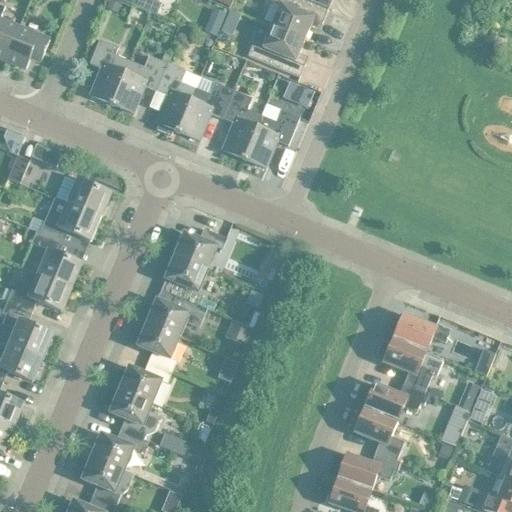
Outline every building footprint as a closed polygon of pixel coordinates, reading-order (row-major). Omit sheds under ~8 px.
[(157,3),(157,0),(131,0),(130,5),(156,16),(160,4),(157,3)] [(279,6),(270,27),(304,41),(310,26),(319,29),(327,11),(299,0),(270,0),(270,2),(279,6)] [(299,0),(327,11),(331,0),(299,0)] [(0,59),(5,62),(18,29),(0,20),(0,18),(4,8),(0,5),(0,59)] [(304,41),(270,27),(262,48),(252,44),(247,57),(299,79),(308,57),(299,53),(304,41)] [(18,29),(5,62),(25,70),(29,60),(39,64),(49,41),(18,29)] [(108,106),(110,107),(129,62),(114,56),(117,49),(98,41),(88,65),(100,70),(89,97),(109,105),(108,106)] [(129,62),(110,107),(113,107),(133,115),(144,88),(155,93),(167,65),(148,57),(143,68),(129,62)] [(174,133),(177,134),(195,90),(180,83),(185,72),(167,65),(155,93),(166,97),(155,124),(158,125),(156,131),(170,137),(173,131),(175,132),(174,133)] [(195,90),(177,134),(179,135),(179,134),(199,142),(210,116),(221,120),(233,92),(214,84),(209,95),(195,90)] [(232,125),(221,151),(241,159),(240,160),(243,161),(261,117),(246,111),(251,100),(233,92),(221,120),(232,125)] [(261,117),(243,161),(245,162),(245,161),(265,169),(276,143),(287,148),(299,119),(280,111),(275,123),(261,117)] [(18,185),(28,162),(17,157),(7,180),(18,185)] [(38,164),(33,180),(46,184),(51,168),(38,164)] [(63,176),(53,200),(99,219),(109,195),(63,176)] [(39,234),(39,235),(85,254),(99,219),(53,200),(39,234)] [(173,257),(206,271),(216,248),(221,251),(226,240),(203,230),(198,241),(183,234),(173,257)] [(38,275),(70,289),(85,254),(39,235),(39,234),(35,233),(30,245),(38,248),(35,256),(44,259),(38,275)] [(206,271),(173,257),(159,291),(183,301),(183,300),(198,307),(202,296),(197,294),(206,271)] [(60,313),(70,289),(38,275),(32,289),(15,281),(6,303),(31,314),(36,302),(60,313)] [(206,310),(198,307),(183,300),(183,301),(159,291),(145,324),(179,338),(185,324),(198,329),(206,310)] [(26,325),(31,314),(6,303),(1,315),(5,317),(1,325),(15,331),(8,346),(41,359),(51,335),(26,325)] [(393,340),(425,353),(431,339),(445,344),(448,335),(403,316),(402,316),(400,315),(396,324),(399,325),(393,340)] [(225,338),(243,346),(250,328),(232,320),(225,338)] [(147,364),(170,374),(175,363),(169,361),(179,338),(145,324),(136,347),(151,354),(147,364)] [(407,374),(403,385),(424,394),(433,372),(437,374),(443,361),(425,353),(393,340),(386,355),(384,353),(380,362),(383,363),(383,364),(407,374)] [(470,342),(462,363),(475,368),(483,347),(470,342)] [(41,359),(8,346),(3,359),(0,357),(0,383),(2,384),(7,373),(31,383),(41,359)] [(482,350),(473,373),(485,377),(495,355),(482,350)] [(166,384),(170,374),(147,364),(143,375),(127,368),(118,391),(151,405),(160,382),(166,384)] [(0,389),(2,384),(0,383),(0,424),(12,429),(22,405),(0,396),(0,389)] [(370,395),(364,410),(396,423),(402,409),(416,414),(419,405),(423,407),(425,403),(428,395),(424,394),(403,385),(398,396),(373,386),(371,385),(367,394),(370,395)] [(143,441),(144,437),(145,437),(154,433),(158,424),(154,415),(148,412),(151,405),(118,391),(108,414),(124,421),(119,431),(143,441)] [(428,395),(425,403),(432,406),(435,398),(428,395)] [(461,397),(457,407),(470,412),(474,403),(461,397)] [(454,408),(449,419),(464,425),(469,414),(454,408)] [(396,423),(364,410),(357,425),(355,424),(351,432),(354,433),(354,434),(378,444),(374,454),(396,462),(404,443),(390,438),(396,423)] [(472,410),(468,419),(472,421),(481,424),(485,415),(472,410)] [(0,452),(2,453),(12,429),(0,424),(0,452)] [(90,458),(123,472),(133,449),(138,451),(143,441),(119,431),(115,441),(100,435),(90,458)] [(442,443),(436,457),(447,461),(453,448),(442,443)] [(396,462),(374,454),(370,465),(345,456),(342,455),(339,464),(342,465),(337,480),(370,492),(375,477),(389,482),(392,473),(396,474),(400,464),(396,462)] [(123,472),(90,458),(80,481),(96,488),(92,498),(115,507),(119,497),(126,490),(132,476),(123,472)] [(370,492),(337,480),(331,496),(329,495),(326,504),(328,505),(347,511),(378,511),(379,511),(365,507),(370,492)] [(511,511),(511,483),(504,480),(496,499),(486,495),(480,509),(487,511),(511,511)] [(451,487),(447,497),(456,501),(460,491),(451,487)] [(456,501),(471,507),(475,495),(461,489),(460,491),(456,501)] [(113,511),(115,507),(92,498),(88,508),(72,502),(67,511),(113,511)] [(446,502),(441,511),(456,511),(458,507),(446,502)]
